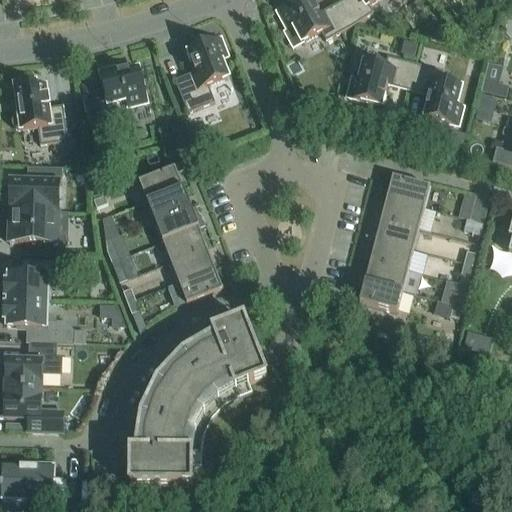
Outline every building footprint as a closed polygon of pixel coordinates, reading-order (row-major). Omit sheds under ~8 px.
[(326,43),(356,27),(342,3),(320,15),(314,5),(312,7),(308,0),(299,0),(278,12),(289,31),(294,28),(304,45),(322,35),(326,43)] [(346,0),(342,3),(356,27),(374,15),(369,8),(380,0),(346,0)] [(219,40),(189,52),(193,63),(191,64),(195,74),(175,82),(188,115),(215,105),(209,88),(228,81),(221,63),(227,60),(219,40)] [(388,87),(408,92),(415,66),(387,59),(385,68),(365,63),(361,82),(354,80),(349,101),(380,109),(383,98),(385,98),(388,87)] [(443,73),(415,66),(408,92),(429,98),(426,109),(428,109),(425,121),(457,129),(462,108),(456,106),(461,88),(441,83),(443,73)] [(116,71),(99,75),(105,100),(84,105),(91,134),(121,127),(115,104),(125,102),(127,108),(148,103),(140,72),(129,75),(129,72),(117,75),(116,71)] [(16,86),(20,115),(16,116),(13,119),(12,123),(12,127),(15,130),(18,133),(22,133),(38,131),(40,148),(68,144),(63,108),(50,110),(48,99),(46,99),(44,88),(35,90),(34,84),(16,86)] [(178,128),(160,133),(166,160),(185,155),(178,128)] [(511,154),(496,150),(493,165),(511,169),(511,154)] [(82,152),(65,154),(67,171),(84,169),(82,152)] [(11,209),(10,214),(58,215),(59,187),(62,187),(62,171),(36,170),(35,184),(11,184),(11,189),(6,189),(5,209),(11,209)] [(183,191),(175,171),(139,184),(147,205),(183,191)] [(393,180),(388,201),(424,211),(430,189),(393,180)] [(191,211),(183,191),(147,205),(155,225),(191,211)] [(105,198),(94,203),(97,211),(108,206),(105,198)] [(483,226),(490,201),(476,198),(470,223),(483,226)] [(419,232),(424,211),(388,201),(382,222),(419,232)] [(199,232),(191,211),(155,225),(163,245),(199,232)] [(67,215),(58,215),(10,214),(10,217),(8,217),(7,241),(10,241),(9,246),(34,246),(34,258),(66,259),(66,238),(57,237),(58,216),(67,216),(67,215)] [(103,222),(104,234),(113,233),(111,221),(103,222)] [(413,253),(419,232),(382,222),(377,243),(413,253)] [(483,226),(470,223),(468,222),(465,234),(480,238),(483,226)] [(207,252),(199,232),(163,245),(171,266),(207,252)] [(408,274),(413,253),(377,243),(371,264),(408,274)] [(108,254),(112,266),(120,262),(115,251),(108,254)] [(214,272),(207,252),(171,266),(179,286),(214,272)] [(472,268),(475,257),(467,254),(464,266),(472,268)] [(124,273),(120,262),(112,266),(116,277),(124,273)] [(8,299),(8,302),(50,303),(50,289),(58,289),(59,264),(35,264),(35,278),(8,277),(8,284),(6,283),(5,299),(8,299)] [(403,295),(408,274),(371,264),(366,285),(403,295)] [(469,280),(472,268),(464,266),(461,277),(469,280)] [(223,293),(214,272),(179,286),(187,307),(223,293)] [(397,316),(403,295),(366,285),(360,307),(397,316)] [(123,295),(127,306),(135,303),(131,292),(123,295)] [(462,310),(465,298),(456,296),(453,308),(462,310)] [(50,304),(50,303),(8,302),(7,307),(5,306),(4,322),(7,322),(7,329),(31,330),(30,346),(56,347),(74,348),(74,333),(66,324),(47,323),(48,304),(50,304)] [(140,314),(135,303),(127,306),(132,317),(140,314)] [(113,330),(127,330),(118,309),(100,308),(100,321),(113,321),(113,330)] [(459,321),(462,310),(453,308),(450,319),(459,321)] [(267,380),(261,366),(244,322),(227,328),(212,334),(214,340),(184,357),(183,358),(158,384),(158,385),(142,417),(142,419),(136,454),(130,454),(130,488),(192,488),(192,469),(201,469),(201,455),(204,438),(212,422),(224,409),(239,400),(252,395),(249,387),(267,380)] [(56,359),(56,347),(30,346),(30,363),(10,363),(6,363),(3,365),(1,368),(0,370),(0,372),(0,375),(2,378),(5,380),(5,390),(42,391),(43,376),(61,377),(61,359),(56,359)] [(41,415),(42,391),(5,390),(5,398),(0,397),(0,420),(28,421),(28,434),(63,435),(64,415),(41,415)] [(54,469),(3,467),(3,487),(1,487),(1,492),(3,492),(2,499),(51,501),(51,505),(67,505),(67,481),(53,481),(54,469)]
